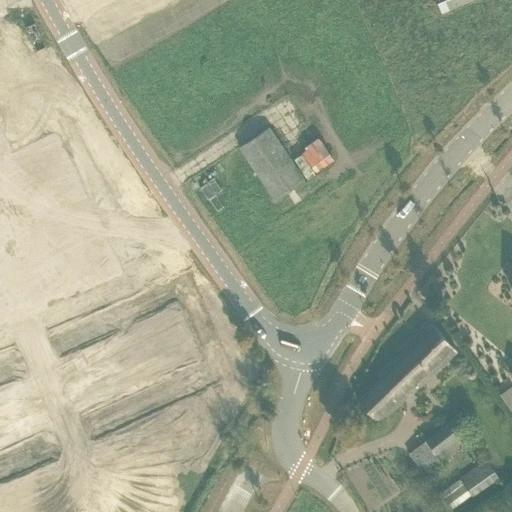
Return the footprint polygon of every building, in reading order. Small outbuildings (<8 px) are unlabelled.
[(88,0),(100,23),(144,0),(88,0)] [(435,0),(440,12),(468,0),(435,0)] [(0,313),(126,255),(62,116),(17,137),(0,100),(0,313)] [(303,180),(292,164),(268,127),(239,147),(274,200),(303,180)] [(455,350),(443,337),(430,323),(376,374),(379,378),(357,400),(378,422),(455,350)] [(511,389),(509,386),(499,393),(511,410),(511,389)] [(438,465),(475,437),(457,414),(420,443),(438,465)] [(471,496),(499,478),(487,460),(460,478),(460,479),(456,482),(466,499),(471,496)]
